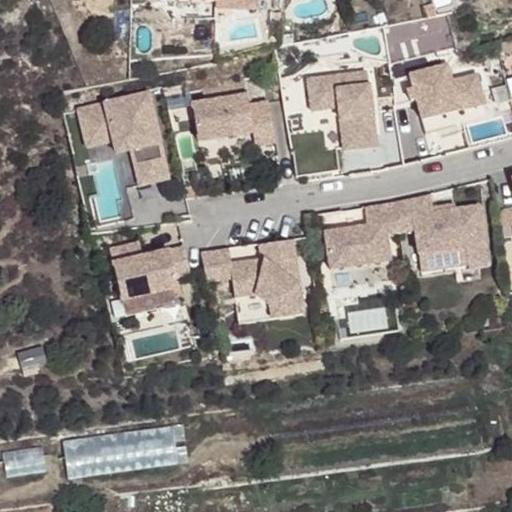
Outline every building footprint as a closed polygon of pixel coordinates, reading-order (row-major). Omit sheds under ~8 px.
[(254,0),(215,0),(216,3),(215,11),(254,13),(254,0)] [(216,3),(187,3),(187,21),(214,23),(215,11),(216,3)] [(448,67),(411,77),(415,90),(409,91),(412,102),(418,101),(427,135),(489,119),(478,76),(453,83),(448,67)] [(367,74),(308,80),(312,112),(338,110),(343,152),(375,149),(367,74)] [(194,105),(200,142),(254,134),(258,161),(278,158),(269,102),(250,106),(248,96),(194,105)] [(148,97),(78,113),(87,151),(113,145),(124,194),(168,183),(148,97)] [(431,201),(397,206),(401,235),(416,233),(422,280),(487,271),(478,212),(434,218),(431,201)] [(397,206),(365,210),(368,228),(325,234),(330,271),(389,263),(386,238),(401,235),(397,206)] [(222,253),(204,256),(208,285),(233,282),(239,327),(304,317),(293,243),(262,247),(264,262),(233,267),(224,268),(222,253)] [(139,244),(109,251),(125,318),(186,304),(182,288),(176,290),(174,279),(168,252),(142,258),(139,244)] [(183,249),(168,252),(174,279),(189,276),(183,249)] [(222,253),(224,268),(233,267),(230,252),(222,253)] [(66,451),(2,459),(5,486),(69,478),(66,451)]
